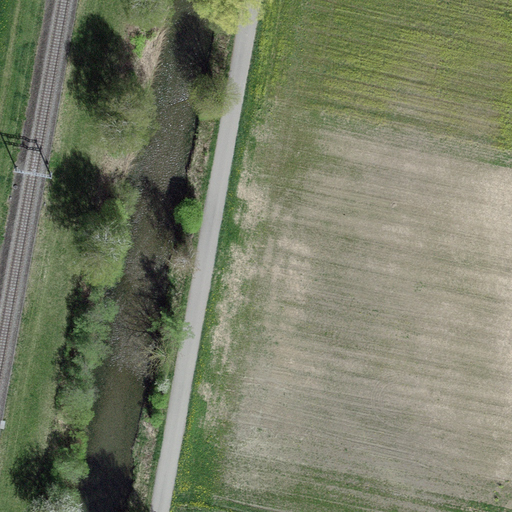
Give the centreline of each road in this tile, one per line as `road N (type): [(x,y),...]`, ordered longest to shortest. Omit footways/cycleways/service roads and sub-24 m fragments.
road 1 (unclassified): [(159,511),(253,0)]
road 2 (track): [(31,0),(0,169)]
